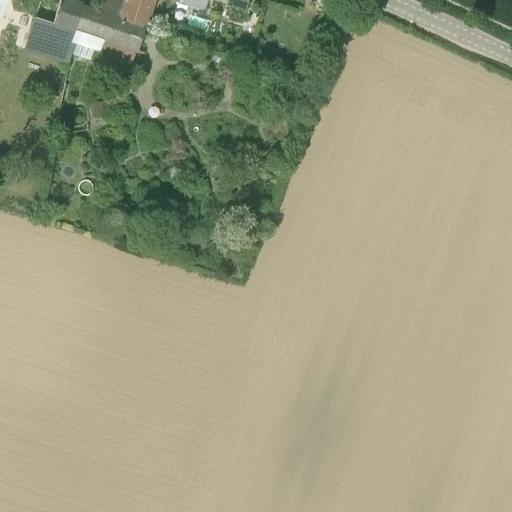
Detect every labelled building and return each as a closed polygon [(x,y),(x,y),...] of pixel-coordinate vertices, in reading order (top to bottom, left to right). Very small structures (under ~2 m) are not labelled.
[(96,62),(98,56),(130,67),(134,52),(137,53),(153,0),(100,0),(97,10),(83,5),(84,3),(76,0),(59,0),(52,25),(74,32),(70,54),(96,62)] [(169,0),(169,1),(203,11),(206,0),(241,0),(248,2),(248,0),(169,0)] [(335,32),(344,14),(334,9),(325,27),(335,32)] [(74,32),(52,25),(33,18),(22,51),(56,62),(67,66),(70,54),(74,32)] [(225,67),(232,51),(218,46),(212,62),(225,67)] [(250,78),(253,102),(293,96),(290,73),(250,78)] [(128,98),(88,104),(91,125),(132,118),(128,98)]
